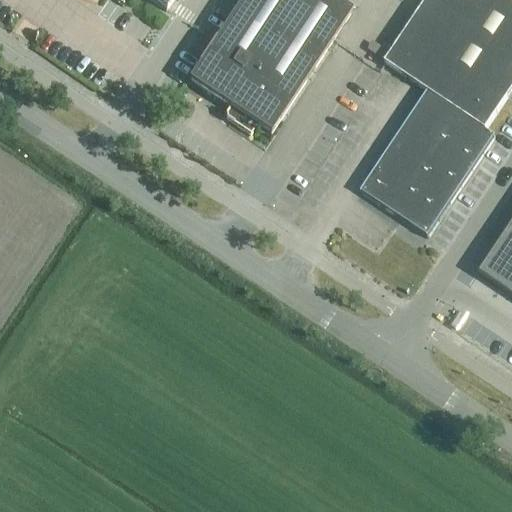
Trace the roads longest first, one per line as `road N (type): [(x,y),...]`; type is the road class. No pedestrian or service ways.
road 1 (secondary): [(388,363),(0,101)]
road 2 (unclassified): [(388,363),(511,177)]
road 3 (secondary): [(511,445),(388,363)]
